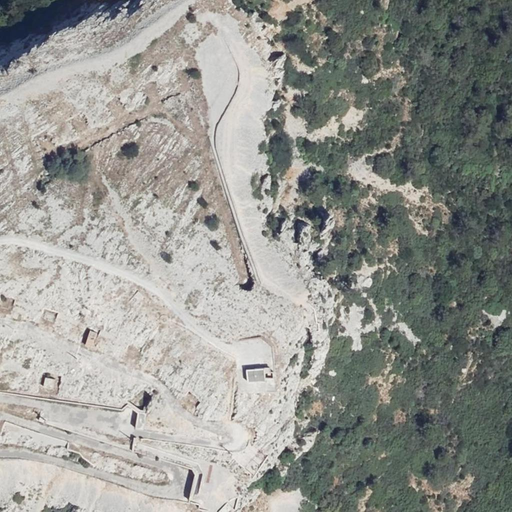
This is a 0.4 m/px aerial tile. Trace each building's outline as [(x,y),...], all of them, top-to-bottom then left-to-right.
[(53,323),(56,313),(45,310),(42,320),(53,323)] [(98,334),(91,331),(86,344),(93,347),(98,334)] [(266,366),(248,368),(249,381),(268,379),(266,366)] [(56,379),(46,378),(44,387),(54,389),(56,379)] [(143,428),(145,412),(137,411),(135,426),(143,428)]
